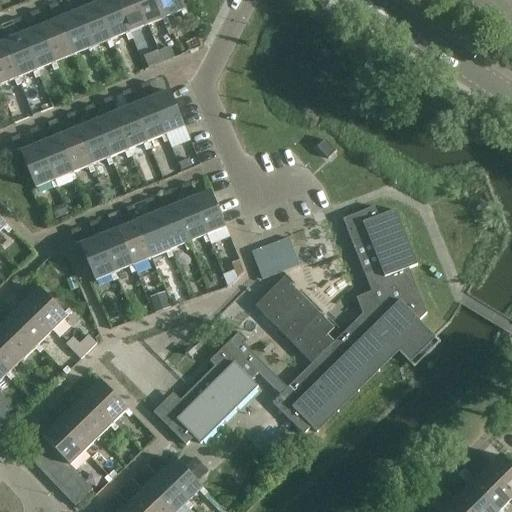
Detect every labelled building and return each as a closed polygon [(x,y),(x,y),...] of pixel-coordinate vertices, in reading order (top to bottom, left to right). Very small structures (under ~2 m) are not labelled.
[(67,0),(72,11),(81,8),(77,0),(67,0)] [(116,0),(106,0),(96,4),(111,40),(129,32),(116,0)] [(137,0),(116,0),(129,32),(148,25),(137,0)] [(159,0),(137,0),(148,25),(166,17),(159,0)] [(181,0),(159,0),(166,17),(186,9),(181,0)] [(54,18),(62,15),(58,3),(49,6),(54,18)] [(96,4),(78,12),(92,48),(111,40),(96,4)] [(35,26),(44,23),(39,11),(30,14),(35,26)] [(78,12),(59,19),(74,55),(92,48),(78,12)] [(17,34),(25,31),(20,18),(12,21),(17,34)] [(59,19),(41,27),(55,63),(74,55),(59,19)] [(41,27),(22,35),(37,70),(55,63),(41,27)] [(22,35),(3,42),(18,78),(37,70),(22,35)] [(3,42),(0,43),(0,85),(18,78),(3,42)] [(145,97),(154,94),(149,82),(141,86),(145,97)] [(127,105),(135,102),(130,90),(122,93),(127,105)] [(170,92),(151,100),(166,136),(185,128),(170,92)] [(108,113),(117,109),(112,97),(103,101),(108,113)] [(151,100),(132,107),(147,143),(166,136),(151,100)] [(90,120),(98,117),(93,105),(85,109),(90,120)] [(132,107),(114,115),(129,151),(147,143),(132,107)] [(71,128),(79,124),(75,113),(66,116),(71,128)] [(114,115),(96,122),(110,158),(129,151),(114,115)] [(54,136),(61,133),(56,120),(49,123),(54,136)] [(96,122),(77,130),(92,166),(110,158),(96,122)] [(35,144),(43,140),(38,128),(30,131),(35,144)] [(77,130),(59,137),(73,173),(92,166),(77,130)] [(16,151),(24,147),(19,135),(12,139),(16,151)] [(59,137),(40,145),(55,181),(73,173),(59,137)] [(328,159),(336,152),(325,140),(317,148),(328,159)] [(55,181),(40,145),(21,153),(36,189),(55,181)] [(186,198),(194,195),(190,183),(182,186),(186,198)] [(168,205),(176,202),(171,190),(163,193),(168,205)] [(211,192),(191,200),(206,235),(225,227),(211,192)] [(150,213),(158,209),(153,197),(145,201),(150,213)] [(191,200),(173,207),(188,243),(206,235),(191,200)] [(131,221),(139,217),(134,205),(126,209),(131,221)] [(316,433),(397,352),(408,363),(435,337),(418,320),(426,313),(408,268),(416,264),(394,210),(377,216),(373,206),(343,218),(342,218),(351,242),(362,270),(374,301),(353,322),(333,342),(311,364),(290,384),(287,388),(281,394),(272,403),(285,416),(292,409),(311,427),(316,433)] [(173,207),(155,215),(169,251),(188,243),(173,207)] [(112,228),(121,225),(116,213),(108,216),(112,228)] [(155,215),(136,222),(151,258),(169,251),(155,215)] [(94,236),(102,232),(97,221),(89,224),(94,236)] [(136,222),(118,230),(132,266),(151,258),(136,222)] [(76,243),(84,240),(79,228),(71,231),(76,243)] [(118,230),(99,238),(114,273),(132,266),(118,230)] [(114,273),(99,238),(80,246),(95,281),(114,273)] [(299,266),(288,238),(251,253),(262,281),(299,266)] [(327,336),(334,329),(284,279),(255,307),(311,364),(333,342),(327,336)] [(20,305),(27,299),(18,289),(11,295),(20,305)] [(42,290),(27,304),(54,332),(69,317),(42,290)] [(0,311),(6,318),(12,312),(3,303),(0,305),(0,311)] [(27,304),(13,318),(39,346),(54,332),(27,304)] [(13,318),(0,329),(0,333),(25,360),(39,346),(13,318)] [(0,333),(0,364),(10,374),(25,360),(0,333)] [(287,388),(243,344),(247,340),(239,333),(229,343),(224,349),(210,362),(214,366),(180,400),(174,406),(167,399),(157,409),(154,412),(187,445),(194,437),(201,443),(258,386),(251,380),(259,372),(281,394),(287,388)] [(0,383),(10,374),(0,364),(0,383)] [(81,396),(87,391),(78,381),(72,387),(81,396)] [(101,382),(86,396),(114,424),(128,410),(101,382)] [(2,395),(0,396),(0,412),(10,403),(2,395)] [(67,410),(73,404),(64,395),(58,401),(67,410)] [(86,396),(72,410),(99,438),(114,424),(86,396)] [(10,403),(0,412),(0,426),(1,427),(18,411),(10,403)] [(52,424),(59,418),(50,409),(43,415),(52,424)] [(311,427),(292,409),(285,416),(303,435),(311,427)] [(72,410),(58,424),(85,452),(99,438),(72,410)] [(37,438),(44,432),(35,423),(29,429),(37,438)] [(68,464),(70,466),(85,452),(58,424),(43,438),(44,439),(52,448),(60,456),(68,464)] [(27,455),(35,464),(52,448),(44,439),(27,455)] [(52,448),(35,464),(43,472),(60,456),(52,448)] [(481,470),(487,464),(478,455),(472,461),(481,470)] [(511,465),(501,455),(487,469),(511,495),(511,465)] [(60,456),(43,472),(51,481),(68,464),(60,456)] [(155,475),(162,469),(153,459),(147,465),(155,475)] [(177,460),(161,475),(188,503),(203,488),(177,460)] [(68,464),(51,481),(59,489),(77,473),(70,466),(68,464)] [(466,484),(473,478),(464,469),(458,475),(466,484)] [(511,495),(487,469),(472,483),(500,511),(511,498),(511,495)] [(77,473),(59,489),(68,498),(85,481),(77,473)] [(141,488),(147,482),(138,473),(132,479),(141,488)] [(161,475),(147,488),(169,511),(178,511),(188,503),(161,475)] [(85,481),(68,498),(76,506),(85,497),(93,490),(85,481)] [(452,498),(458,492),(450,483),(443,489),(452,498)] [(472,483),(458,498),(472,511),(498,511),(500,511),(472,483)] [(127,502),(134,496),(125,487),(118,493),(127,502)] [(169,511),(147,488),(133,502),(142,511),(169,511)] [(437,511),(439,511),(445,507),(435,497),(429,504),(437,511)] [(472,511),(458,498),(444,511),(472,511)] [(108,511),(116,511),(119,510),(110,501),(104,507),(108,511)] [(142,511),(133,502),(122,511),(142,511)]
